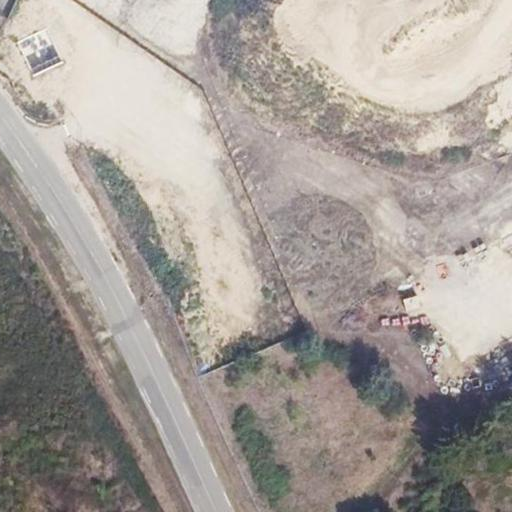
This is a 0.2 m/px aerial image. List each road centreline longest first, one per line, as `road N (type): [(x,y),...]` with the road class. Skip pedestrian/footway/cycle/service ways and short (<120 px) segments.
road 1 (unknown): [(354,323),(384,288),(388,238),(511,192)]
road 2 (unknown): [(354,323),(414,385),(472,392),(511,370)]
road 3 (unknown): [(235,282),(253,312),(279,330),(325,335),(354,323)]
